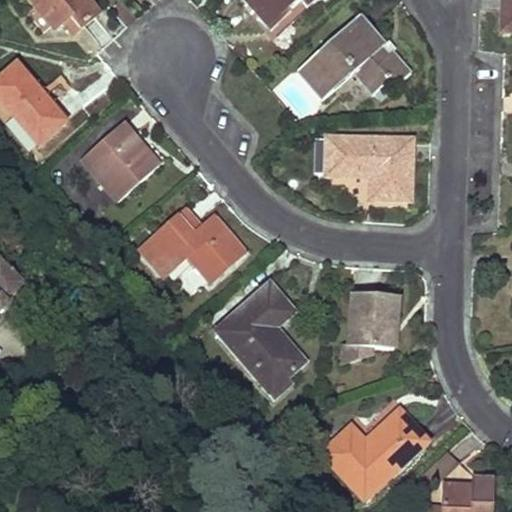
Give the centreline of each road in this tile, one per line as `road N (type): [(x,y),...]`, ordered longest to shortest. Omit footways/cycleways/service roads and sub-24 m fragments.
road 1 (residential): [(449,244),(352,239),(272,211),(174,103),(169,57)]
road 2 (residential): [(511,432),(481,405),(456,364),(449,244)]
road 3 (residential): [(449,244),(455,46)]
